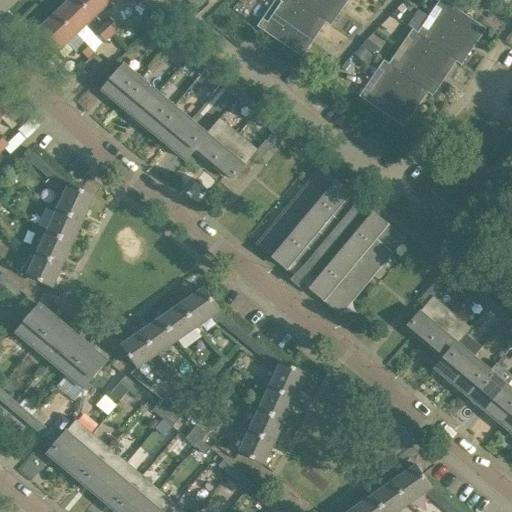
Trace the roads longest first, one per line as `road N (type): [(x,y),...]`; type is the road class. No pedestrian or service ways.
road 1 (residential): [(511,492),(77,129),(0,52)]
road 2 (residential): [(386,184),(499,45)]
road 3 (residential): [(291,105),(156,0)]
road 4 (residential): [(291,105),(397,0)]
road 5 (residential): [(386,184),(291,105)]
